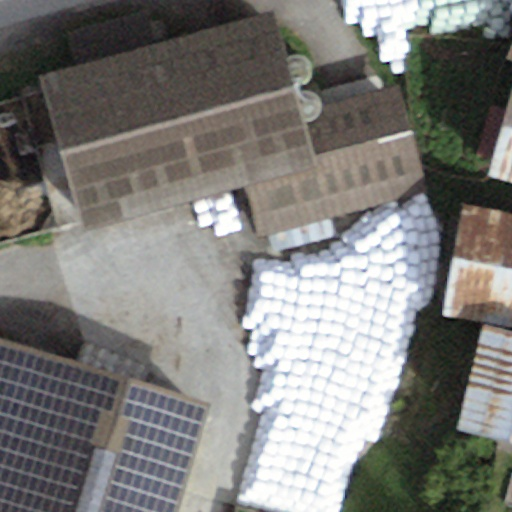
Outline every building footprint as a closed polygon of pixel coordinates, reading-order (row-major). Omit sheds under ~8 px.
[(73,66),(40,75),(84,233),(244,189),(257,238),(428,191),(399,85),(300,112),(273,15),(155,47),(145,12),(64,34),(73,66)] [(308,77),(312,75),(315,72),(317,67),(318,62),(316,58),(313,54),(309,51),(305,50),(300,50),(296,52),(293,55),(291,59),(290,63),(290,67),(292,71),(295,75),(299,77),(303,78),(308,77)] [(316,107),(321,105),(324,101),(326,97),(326,92),(325,87),(322,83),(318,81),(313,79),(309,80),(305,82),(302,84),(299,88),(299,92),(299,97),(301,101),(304,104),(307,106),(312,107),(316,107)] [(511,87),(489,175),(511,181),(511,87)] [(511,212),(463,203),(442,313),(511,326),(511,212)] [(511,332),(483,325),(455,430),(511,444),(511,332)] [(176,511),(206,415),(0,353),(0,511),(176,511)]
